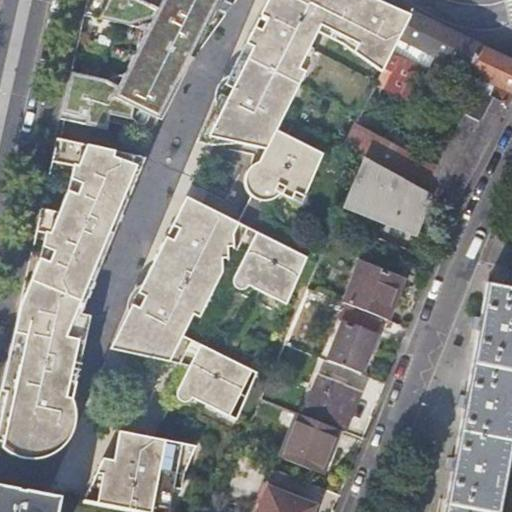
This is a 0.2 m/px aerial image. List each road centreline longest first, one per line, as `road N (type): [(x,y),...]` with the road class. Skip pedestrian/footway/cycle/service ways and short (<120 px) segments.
road 1 (residential): [(362,511),(468,241),(511,162)]
road 2 (secondary): [(0,118),(26,0)]
